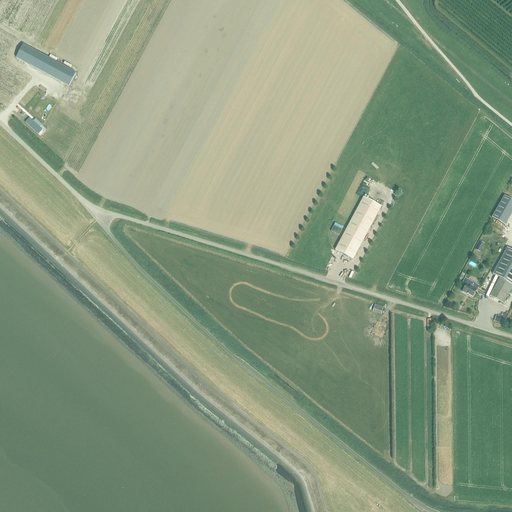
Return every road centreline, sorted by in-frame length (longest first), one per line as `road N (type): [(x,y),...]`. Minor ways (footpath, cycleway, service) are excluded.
road 1 (unclassified): [(430,511),(231,354),(97,218)]
road 2 (unclassified): [(511,339),(115,216),(97,218)]
road 3 (unclassified): [(97,218),(0,123)]
